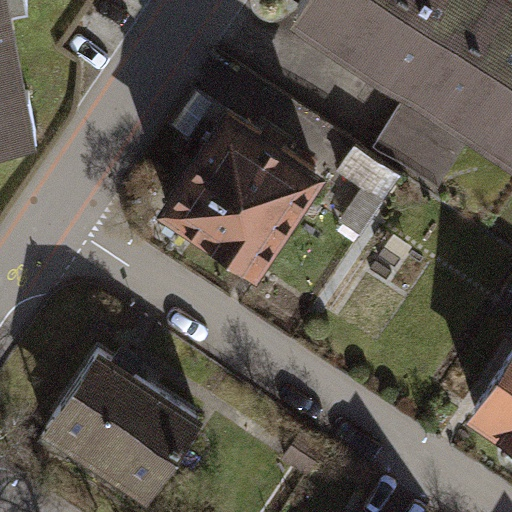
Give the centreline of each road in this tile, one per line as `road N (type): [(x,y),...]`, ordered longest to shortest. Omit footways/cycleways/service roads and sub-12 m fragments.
road 1 (residential): [(54,219),(497,511)]
road 2 (residential): [(54,219),(205,0)]
